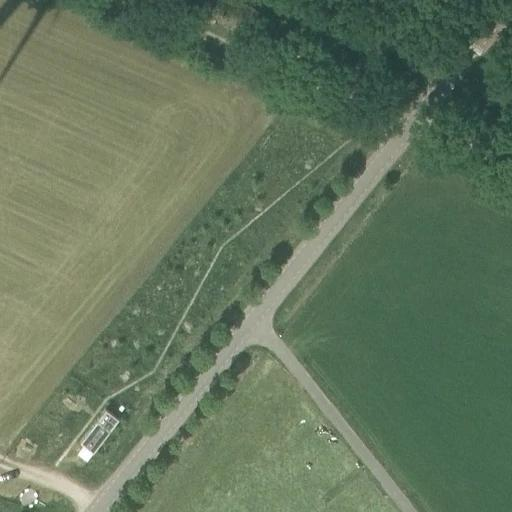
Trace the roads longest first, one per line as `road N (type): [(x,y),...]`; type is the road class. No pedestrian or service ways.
road 1 (tertiary): [(97,511),(511,0)]
road 2 (track): [(409,126),(119,0)]
